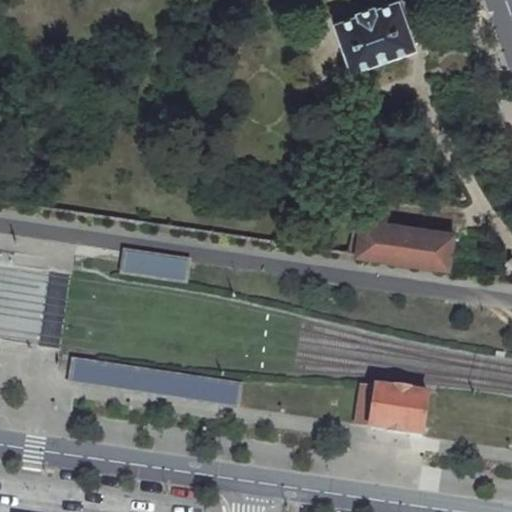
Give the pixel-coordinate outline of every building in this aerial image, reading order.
[(399,0),(396,0),(335,22),(353,70),(417,46),(399,0)] [(354,224),(348,254),(448,268),(453,234),(362,220),(361,226),(354,224)] [(120,251),(119,276),(187,280),(189,255),(120,251)] [(238,408),(242,383),(70,356),(66,382),(238,408)] [(360,387),(355,424),(369,425),(369,428),(420,436),(426,394),(376,386),(375,390),(360,387)]
